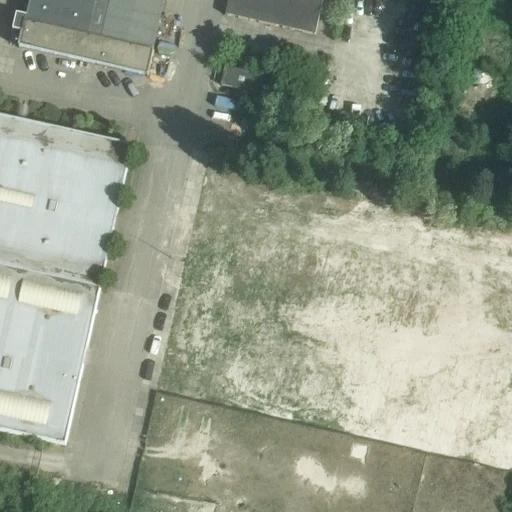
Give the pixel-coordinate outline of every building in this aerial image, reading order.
[(30,0),(20,49),(148,78),(165,0),(30,0)] [(310,36),(318,0),(223,0),(220,15),(310,36)] [(263,77),(224,68),(220,88),(259,96),(263,77)] [(0,433),(66,448),(132,148),(0,118),(0,433)] [(310,149),(306,167),(331,172),(335,154),(310,149)] [(345,211),(336,248),(511,292),(511,256),(507,255),(507,252),(477,244),(476,247),(466,245),(467,242),(437,234),(436,237),(426,235),(427,232),(396,224),(395,227),(386,225),(386,222),(356,214),(355,217),(345,215),(346,212),(345,211)] [(247,479),(247,480),(284,489),(334,286),(298,277),(290,308),(293,308),(290,318),(287,317),(280,348),(283,349),(280,359),(277,358),(270,388),(273,389),(270,399),(267,398),(260,429),(263,429),(260,439),(257,439),(250,469),(253,470),(250,480),(247,479)] [(510,511),(511,504),(511,347),(509,360),(511,360),(509,370),(507,369),(499,400),(502,401),(499,411),(496,410),(489,440),(492,441),(489,451),(486,450),(479,481),(482,481),(479,491),(476,491),(470,511),(510,511)]
